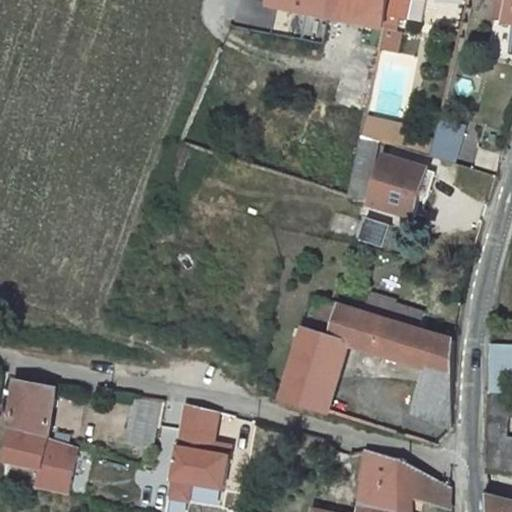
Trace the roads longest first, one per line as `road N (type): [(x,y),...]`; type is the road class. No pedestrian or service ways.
road 1 (track): [(476,471),(238,401),(0,354)]
road 2 (residential): [(476,471),(481,348),(511,203)]
